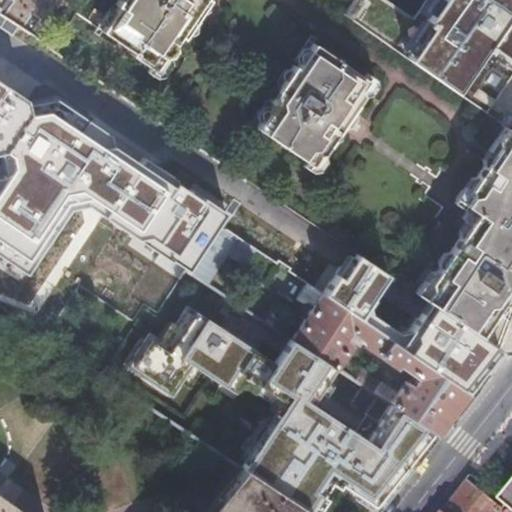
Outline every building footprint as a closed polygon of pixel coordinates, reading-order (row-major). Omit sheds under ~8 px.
[(99,31),(152,66),(158,57),(162,60),(167,53),(183,29),(178,26),(191,8),(195,11),(202,0),(113,0),(106,11),(110,14),(99,31)] [(328,0),(326,3),(343,14),(352,0),(328,0)] [(511,0),(352,0),(343,14),(500,124),(506,115),(511,106),(511,0)] [(200,15),(195,11),(191,8),(178,26),(183,29),(187,33),(200,15)] [(95,28),(99,31),(110,14),(106,11),(101,9),(88,29),(92,32),(95,28)] [(38,40),(32,49),(81,81),(87,73),(49,47),(38,40)] [(261,130),(308,162),(305,167),(316,174),(324,173),(331,164),(330,158),(369,99),(376,99),(383,90),(382,83),(372,76),(369,79),(319,45),(307,62),(303,59),(280,92),(284,96),(261,130)] [(158,57),(152,66),(149,70),(158,76),(172,56),(167,53),(162,60),(158,57)] [(155,313),(184,269),(183,268),(212,224),(222,209),(0,63),(0,308),(43,337),(77,285),(130,320),(140,303),(155,313)] [(506,115),(500,124),(509,130),(511,132),(511,115),(511,118),(506,115)] [(509,130),(500,124),(485,147),(490,150),(495,143),(499,145),(509,130)] [(430,286),(422,298),(439,310),(495,347),(511,307),(511,303),(511,132),(509,130),(499,145),(495,143),(490,150),(470,180),(464,188),(469,191),(460,204),(464,206),(473,212),(459,233),(447,250),(452,253),(450,257),(443,267),(438,264),(432,273),(425,283),(430,286)] [(451,198),(460,204),(469,191),(464,188),(470,180),(465,176),(451,198)] [(224,209),(212,224),(214,225),(253,251),(303,284),(317,294),(407,354),(462,390),(478,370),(496,348),(495,347),(439,310),(437,313),(440,315),(427,333),(389,307),(390,305),(268,222),(267,223),(238,204),(226,209),(224,209)] [(454,230),(459,233),(473,212),(464,206),(455,219),(459,222),(454,230)] [(214,225),(186,270),(205,283),(223,253),(243,266),(253,251),(214,225)] [(433,262),(438,264),(443,267),(450,257),(452,253),(447,250),(443,247),(441,250),(433,262)] [(427,270),(413,292),(422,298),(430,286),(425,283),(432,273),(427,270)] [(317,294),(303,284),(294,298),(308,307),(317,294)] [(308,307),(288,337),(332,366),(348,341),(341,336),(346,328),(359,338),(357,341),(394,365),(396,362),(416,376),(413,379),(407,376),(405,380),(403,378),(395,391),(361,369),(354,380),(387,402),(430,430),(446,410),(462,390),(407,354),(317,294),(308,307)] [(241,466),(304,508),(315,491),(311,488),(324,468),(338,477),(336,481),(371,504),(384,488),(411,454),(430,430),(387,402),(375,419),(363,437),(352,429),(308,400),(332,366),(288,337),(287,336),(271,361),(184,304),(170,324),(173,326),(163,342),(146,331),(124,366),(168,395),(189,364),(231,392),(242,375),(281,401),(239,465),(241,466)] [(364,411),(352,429),(363,437),(375,419),(364,411)] [(204,511),(300,511),(304,508),(241,466),(204,511)] [(500,511),(503,508),(468,479),(455,495),(441,511),(500,511)] [(511,489),(502,501),(511,509),(511,489)] [(0,511),(22,511),(17,507),(0,495),(0,511)]
